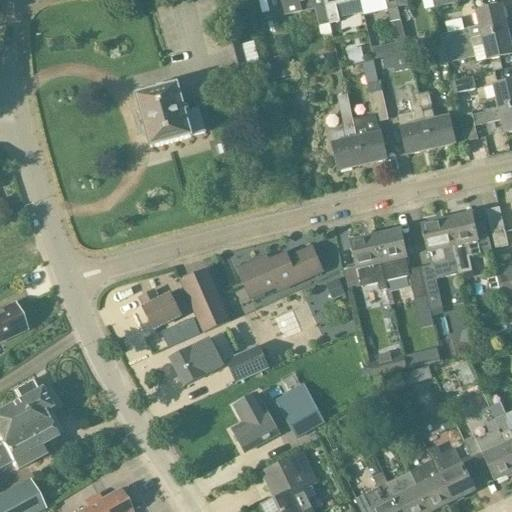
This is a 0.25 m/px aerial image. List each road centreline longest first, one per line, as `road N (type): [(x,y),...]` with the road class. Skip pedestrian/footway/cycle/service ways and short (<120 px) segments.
road 1 (residential): [(68,279),(271,222),(511,170)]
road 2 (residential): [(192,511),(114,388),(68,279)]
road 3 (residential): [(68,279),(16,121)]
road 4 (residential): [(16,121),(5,0)]
